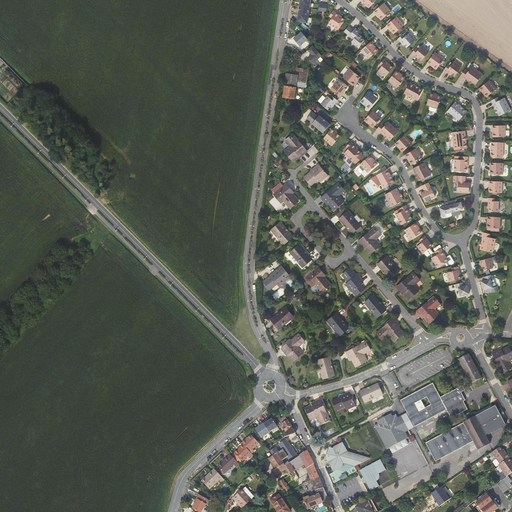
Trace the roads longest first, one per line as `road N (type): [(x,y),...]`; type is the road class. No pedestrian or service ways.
road 1 (residential): [(282,0),(245,270),(269,374)]
road 2 (unclassified): [(261,377),(0,107)]
road 3 (residential): [(338,0),(398,58),(468,94),(477,107),(476,216),(462,241)]
road 4 (residential): [(426,343),(290,175)]
road 5 (residential): [(347,112),(352,126),(398,162),(433,225),(462,241)]
road 6 (unclassified): [(263,397),(183,475),(171,511)]
road 7 (residential): [(426,343),(383,367),(297,394)]
road 8 (residential): [(286,398),(336,511)]
